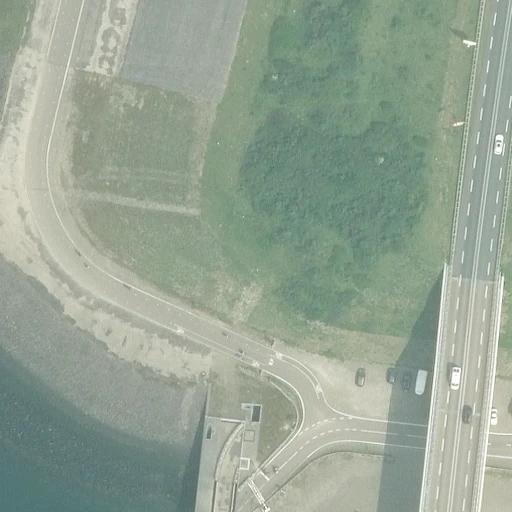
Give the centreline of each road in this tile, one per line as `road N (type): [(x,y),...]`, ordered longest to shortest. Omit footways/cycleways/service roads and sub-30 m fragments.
road 1 (unclassified): [(325,429),(289,374),(95,280),(51,232),(35,160),(71,0)]
road 2 (primary): [(446,511),(507,0)]
road 3 (unclassified): [(511,445),(325,429)]
road 4 (unclassified): [(235,511),(325,429)]
